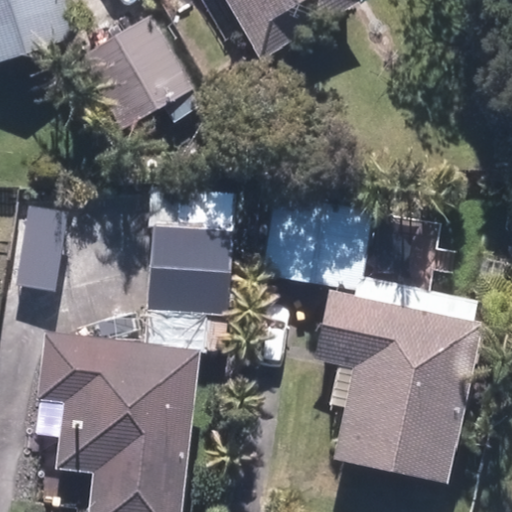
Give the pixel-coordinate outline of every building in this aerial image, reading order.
[(54,0),(0,0),(0,43),(62,22),(54,0)] [(235,0),(262,44),(338,0),(235,0)] [(149,14),(53,61),(91,139),(188,92),(149,14)] [(237,188),(161,187),(158,309),(235,311),(237,188)] [(66,197),(5,192),(3,220),(17,221),(14,257),(62,260),(66,197)] [(373,199),(277,192),(272,262),(368,269),(373,199)] [(479,313),(333,289),(322,350),(357,356),(340,454),(452,473),(479,313)] [(187,511),(195,339),(44,333),(42,390),(47,390),(45,419),(60,420),(58,459),(93,461),(90,511),(187,511)]
